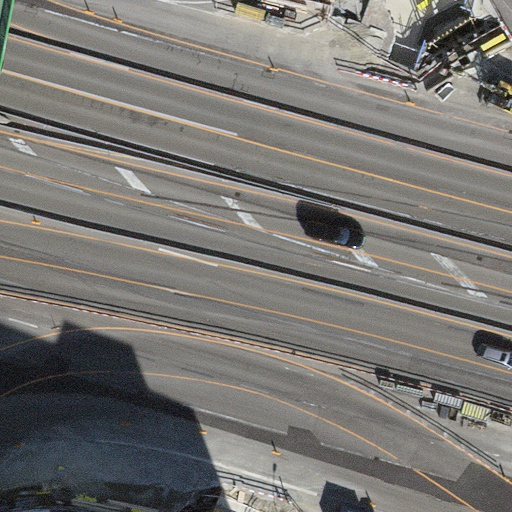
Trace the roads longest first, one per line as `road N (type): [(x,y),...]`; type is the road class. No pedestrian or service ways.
road 1 (primary): [(0,291),(379,394),(511,441)]
road 2 (primary): [(0,199),(511,341)]
road 3 (motorway): [(511,204),(0,69)]
road 4 (primary): [(511,104),(165,17),(129,0)]
road 5 (secondary): [(0,443),(135,444),(371,511)]
